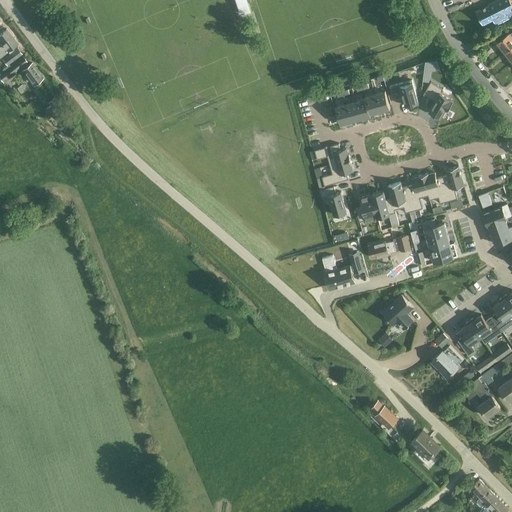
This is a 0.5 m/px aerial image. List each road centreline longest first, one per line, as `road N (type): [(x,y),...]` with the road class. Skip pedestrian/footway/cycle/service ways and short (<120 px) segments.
road 1 (unclassified): [(3,0),(126,152),(380,372),(511,502)]
road 2 (unknown): [(332,332),(326,289),(335,278),(471,234)]
road 3 (residential): [(436,157),(369,178),(355,134),(403,119),(424,128)]
road 4 (tertiary): [(511,117),(433,0)]
